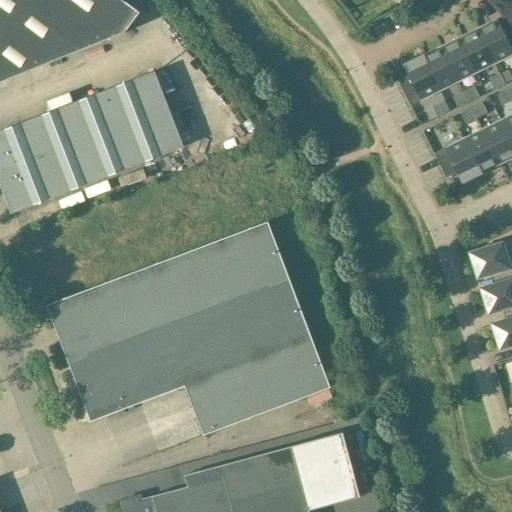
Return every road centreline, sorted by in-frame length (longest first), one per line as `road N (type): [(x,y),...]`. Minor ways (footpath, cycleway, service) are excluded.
road 1 (residential): [(435,231),(505,449),(511,450)]
road 2 (residential): [(69,511),(0,327)]
road 3 (residential): [(358,62),(435,231)]
